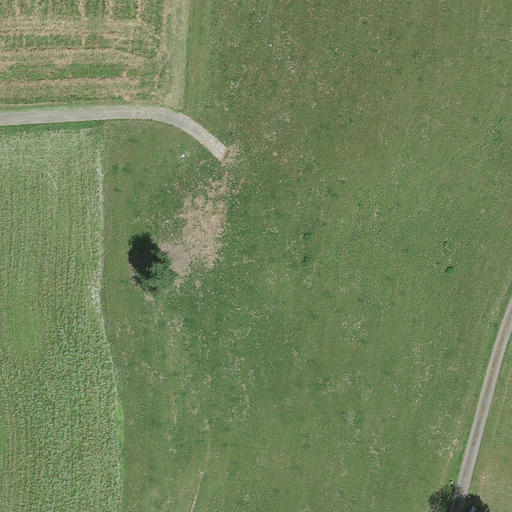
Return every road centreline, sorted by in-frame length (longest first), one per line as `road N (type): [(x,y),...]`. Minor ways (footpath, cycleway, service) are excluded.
road 1 (track): [(0,117),(149,111),(182,121),(217,147)]
road 2 (track): [(456,511),(511,312)]
